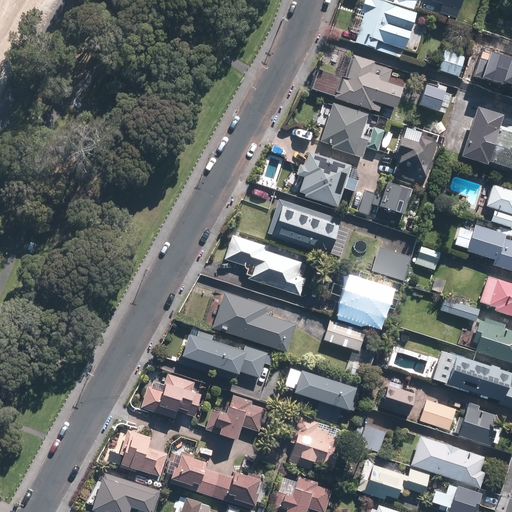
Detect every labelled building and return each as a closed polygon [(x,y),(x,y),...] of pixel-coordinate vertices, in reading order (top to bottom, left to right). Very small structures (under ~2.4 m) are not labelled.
[(415,14),(374,0),(363,0),(359,12),(363,13),(353,42),(395,56),(397,49),(403,51),(415,14)] [(466,4),(454,0),(445,0),(440,17),(460,23),(466,4)] [(503,20),(504,18),(495,14),(493,21),(503,25),(501,29),(510,32),(511,26),(511,23),(507,22),(503,20)] [(438,69),(458,76),(464,56),(445,49),(438,69)] [(504,81),(511,58),(511,56),(492,50),(488,61),(481,59),(476,75),(504,84),(504,81)] [(333,99),(378,114),(381,104),(394,108),(400,87),(388,83),(390,78),(371,72),(374,63),(353,56),(345,79),(340,77),(339,79),(334,77),(334,76),(318,71),(312,90),(333,98),(333,99)] [(444,91),(424,85),(418,106),(438,112),(444,91)] [(413,104),(402,99),(396,113),(407,117),(413,104)] [(332,102),(319,140),(332,145),(331,147),(361,157),(367,141),(368,141),(366,147),(377,150),(383,130),(372,126),(369,137),(360,134),(366,114),(332,102)] [(511,131),(500,128),(504,114),(478,105),(462,156),(488,164),(489,161),(511,168),(511,131)] [(423,184),(436,143),(418,137),(417,142),(401,137),(396,153),(398,154),(391,176),(414,184),(415,181),(423,184)] [(335,207),(349,166),(307,153),(303,166),(297,164),(294,175),(301,177),(297,192),(303,194),(302,196),(335,207)] [(404,215),(412,189),(386,181),(381,198),(375,196),(375,194),(366,191),(359,212),(368,215),(372,204),(378,206),(375,218),(398,226),(402,214),(404,215)] [(511,190),(491,184),(490,187),(483,185),(477,203),(493,208),(489,221),(509,227),(511,219),(511,190)] [(342,220),(280,200),(269,234),(274,236),(274,238),(330,256),(342,220)] [(494,260),(492,266),(511,271),(511,242),(504,240),(505,236),(474,226),(466,252),(494,260)] [(300,295),(306,278),(298,276),(302,262),(265,250),(266,246),(234,236),(226,259),(246,265),(246,267),(246,268),(247,268),(247,269),(248,270),(249,270),(247,275),(250,276),(249,278),(300,295)] [(409,257),(378,247),(371,271),(371,274),(400,283),(401,280),(402,281),(409,257)] [(441,254),(421,247),(416,265),(435,271),(441,254)] [(470,275),(461,273),(456,288),(464,291),(470,275)] [(341,316),(340,318),(359,324),(360,322),(383,329),(395,289),(350,275),(342,301),(343,301),(339,315),(341,316)] [(494,308),(493,311),(511,316),(511,284),(487,276),(478,302),(494,308)] [(439,293),(443,280),(432,277),(428,289),(439,293)] [(211,328),(285,352),(293,324),(262,313),(265,305),(223,292),(211,328)] [(439,310),(474,321),(477,309),(443,298),(439,310)] [(502,324),(483,318),(482,321),(477,320),(470,341),(476,342),(473,351),(511,363),(511,330),(501,327),(502,324)] [(323,340),(352,350),(345,370),(350,372),(349,373),(365,379),(373,353),(359,349),(365,331),(329,320),(323,340)] [(180,357),(178,363),(208,373),(209,370),(217,372),(216,376),(229,380),(230,377),(235,378),(237,372),(258,378),(266,353),(243,346),(242,350),(209,340),(211,335),(197,331),(195,338),(187,335),(180,357)] [(511,386),(511,385),(511,371),(474,360),(455,354),(448,376),(451,377),(448,385),(457,388),(458,386),(465,389),(465,391),(472,393),(472,391),(484,395),(484,397),(491,399),(492,397),(504,401),(503,405),(511,407),(511,386)] [(359,390),(297,370),(290,392),(320,402),(315,417),(336,423),(341,409),(343,410),(344,407),(353,410),(359,390)] [(137,407),(171,418),(174,410),(192,416),(199,394),(188,390),(191,381),(164,372),(161,383),(150,380),(148,387),(144,385),(137,407)] [(382,407),(409,416),(416,394),(389,385),(382,407)] [(203,428),(235,438),(239,425),(256,431),(263,408),(248,403),(249,400),(230,394),(227,405),(226,405),(223,413),(209,408),(203,428)] [(421,421),(450,430),(457,409),(428,400),(421,421)] [(492,430),(497,415),(479,410),(480,406),(469,403),(464,418),(460,417),(455,432),(460,433),(459,436),(492,446),(497,431),(492,430)] [(287,461),(309,468),(311,461),(321,464),(322,462),(332,466),(337,452),(332,451),(337,437),(326,434),(327,430),(315,426),(317,421),(298,415),(290,441),(293,442),(287,461)] [(356,445),(378,452),(384,431),(363,425),(356,445)] [(138,469),(162,477),(169,453),(150,447),(153,437),(129,429),(121,454),(125,455),(121,467),(137,472),(138,469)] [(409,464),(479,487),(484,472),(479,470),(483,456),(419,435),(409,464)] [(213,496),(220,473),(206,469),(208,462),(195,458),(196,455),(185,452),(184,454),(183,454),(179,467),(176,466),(171,483),(213,496)] [(406,475),(372,464),(367,479),(359,476),(355,489),(390,501),(391,497),(395,498),(397,491),(400,492),(402,487),(422,494),(428,473),(409,467),(406,475)] [(220,473),(213,496),(254,510),(260,493),(258,493),(262,480),(262,479),(262,477),(250,473),(249,475),(237,471),(234,478),(220,473)] [(140,493),(144,483),(135,480),(135,478),(119,473),(109,503),(106,503),(103,511),(177,511),(178,509),(150,500),(150,499),(130,492),(131,490),(140,493)] [(329,489),(314,485),(315,481),(296,475),(293,486),(292,486),(289,494),(275,489),(268,510),(275,511),(302,511),(305,506),(322,511),(329,489)] [(472,511),(479,493),(455,485),(454,487),(446,484),(443,493),(433,489),(429,501),(444,506),(443,510),(446,511),(468,511),(469,511),(472,511)]
